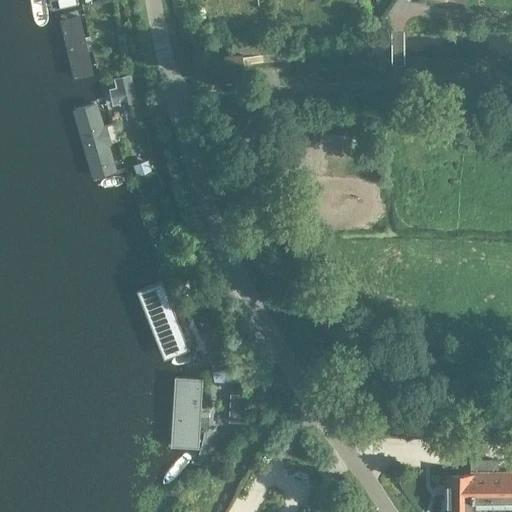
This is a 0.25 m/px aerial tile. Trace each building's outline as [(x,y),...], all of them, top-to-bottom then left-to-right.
[(82,15),(65,19),(77,75),(95,72),(83,15),(82,15)] [(117,87),(110,89),(114,104),(120,103),(120,104),(136,100),(132,84),(130,75),(115,79),(117,87)] [(95,104),(75,110),(95,177),(115,171),(108,146),(112,145),(107,128),(103,129),(95,104)] [(313,124),(312,140),(349,143),(350,125),(313,124)] [(149,159),(136,163),(139,173),(152,170),(149,159)] [(153,175),(140,180),(143,188),(156,183),(153,175)] [(125,194),(106,201),(131,267),(150,260),(138,229),(142,228),(138,217),(134,219),(125,194)] [(189,262),(176,269),(180,277),(193,271),(189,262)] [(159,289),(141,297),(165,352),(183,345),(159,289)] [(226,345),(210,352),(214,361),(230,353),(226,345)] [(237,361),(212,369),(213,380),(246,376),(237,361)] [(196,389),(181,388),(179,435),(194,435),(196,389)] [(319,458),(308,453),(305,460),(316,464),(319,458)] [(470,475),(447,475),(447,511),(490,511),(491,501),(494,501),(494,505),(511,504),(511,471),(497,472),(497,461),(470,461),(470,475)]
